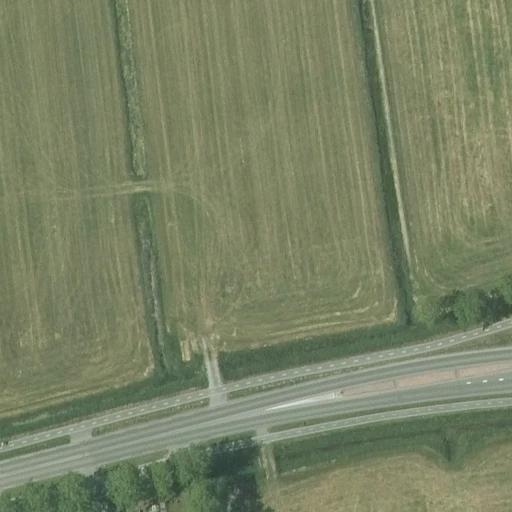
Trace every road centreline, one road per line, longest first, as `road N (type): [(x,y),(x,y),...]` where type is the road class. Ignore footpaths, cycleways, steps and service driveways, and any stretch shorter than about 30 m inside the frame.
road 1 (primary): [(511,355),(333,384),(183,430)]
road 2 (primary): [(183,430),(511,385)]
road 3 (primary): [(183,430),(0,477)]
